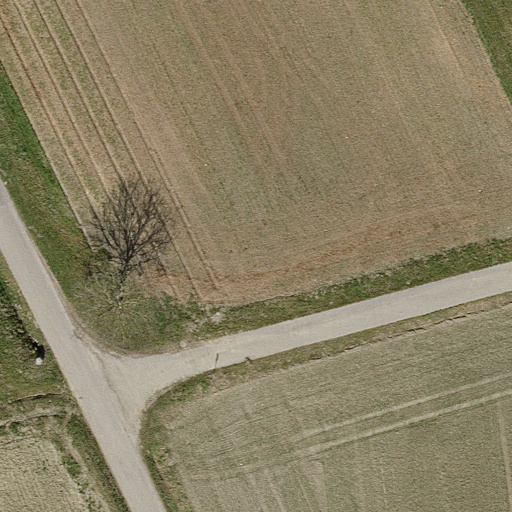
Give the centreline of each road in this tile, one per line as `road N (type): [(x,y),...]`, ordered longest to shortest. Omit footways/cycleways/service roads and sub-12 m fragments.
road 1 (track): [(511,278),(94,394)]
road 2 (track): [(0,208),(94,394)]
road 3 (track): [(94,394),(150,511)]
